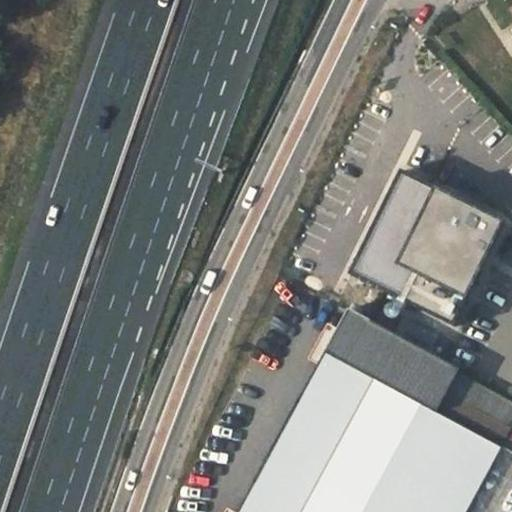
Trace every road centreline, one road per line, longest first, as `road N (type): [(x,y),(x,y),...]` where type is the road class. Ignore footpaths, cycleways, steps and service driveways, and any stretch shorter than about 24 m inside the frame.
road 1 (secondary): [(150,511),(227,305),(376,0)]
road 2 (secondary): [(342,0),(200,296),(118,511)]
road 3 (motorway): [(51,511),(225,0)]
road 4 (motorway): [(147,0),(0,429)]
